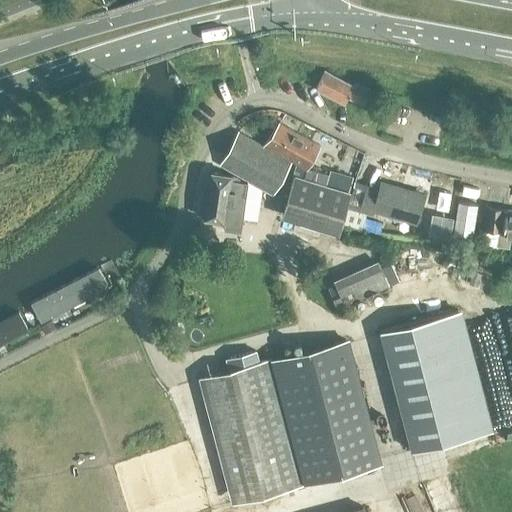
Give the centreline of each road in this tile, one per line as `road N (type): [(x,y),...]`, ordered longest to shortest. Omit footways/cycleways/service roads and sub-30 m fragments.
road 1 (residential): [(0,365),(144,287),(172,242),(204,145),(245,105),(271,101),(407,158),(511,177)]
road 2 (primary): [(0,95),(187,31),(252,17),(306,17)]
road 3 (primary): [(204,0),(0,63)]
road 4 (primary): [(306,17),(511,48)]
